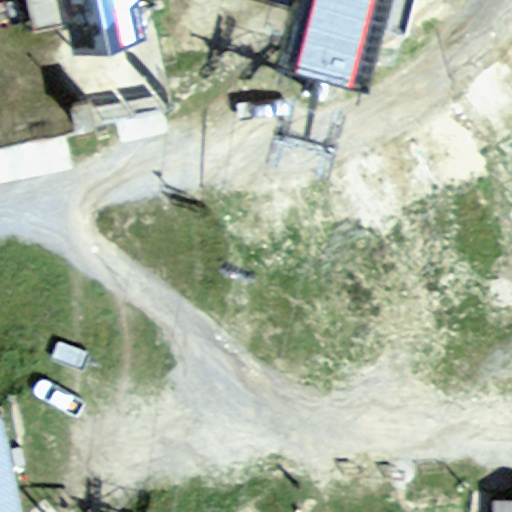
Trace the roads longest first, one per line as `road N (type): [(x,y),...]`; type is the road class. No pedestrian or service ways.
road 1 (track): [(30,206),(176,319),(226,375),(299,408),(511,436)]
road 2 (track): [(30,206),(231,155),(371,102),(499,0)]
